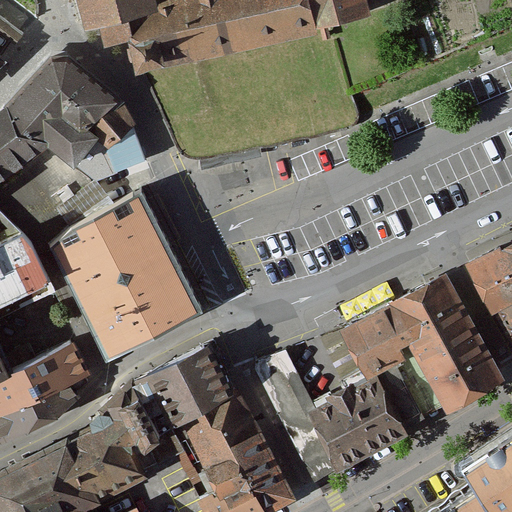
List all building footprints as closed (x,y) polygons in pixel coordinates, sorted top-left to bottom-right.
[(153,0),(84,0),(89,17),(103,14),(109,38),(131,33),(139,68),(143,67),(312,26),(305,0),(154,0),(153,0)] [(305,0),(312,26),(331,20),(366,10),(363,0),(305,0)] [(56,53),(13,100),(61,141),(108,78),(80,55),(56,53)] [(125,94),(108,78),(61,141),(104,178),(154,159),(125,94)] [(61,141),(13,100),(0,111),(0,202),(33,217),(43,226),(50,241),(60,235),(70,224),(59,208),(104,178),(61,141)] [(60,235),(85,289),(174,244),(145,189),(70,224),(60,235)] [(0,313),(1,313),(59,288),(50,271),(61,266),(50,241),(43,226),(33,217),(5,230),(2,225),(0,225),(0,313)] [(511,296),(511,237),(461,266),(473,288),(488,309),(511,296)] [(85,289),(116,353),(207,306),(174,244),(85,289)] [(492,374),(439,273),(377,306),(402,354),(352,380),(380,432),(492,374)] [(511,296),(488,309),(511,350),(511,296)] [(402,354),(377,306),(327,332),(349,373),(352,380),(402,354)] [(1,313),(0,313),(0,376),(43,355),(35,336),(13,346),(1,313)] [(43,355),(0,376),(0,412),(100,367),(83,335),(43,355)] [(234,389),(212,344),(132,381),(158,432),(171,425),(179,420),(234,389)] [(333,456),(380,432),(352,380),(349,373),(331,383),(337,396),(326,402),(329,409),(318,414),(285,351),(257,366),(314,477),(337,465),(333,456)] [(0,412),(0,424),(4,433),(65,405),(104,378),(100,367),(0,412)] [(95,425),(63,438),(91,494),(182,447),(171,425),(158,432),(132,381),(93,415),(95,425)] [(255,429),(234,389),(179,420),(197,459),(206,454),(209,462),(233,452),(228,443),(255,429)] [(289,493),(255,429),(228,443),(233,452),(262,507),(289,493)] [(511,511),(511,434),(464,467),(476,485),(492,511),(511,511)] [(0,511),(96,511),(94,508),(87,511),(80,500),(91,494),(63,438),(0,470),(0,511)] [(233,452),(209,462),(223,492),(205,503),(209,511),(252,511),(262,507),(233,452)] [(492,511),(476,485),(429,511),(492,511)]
